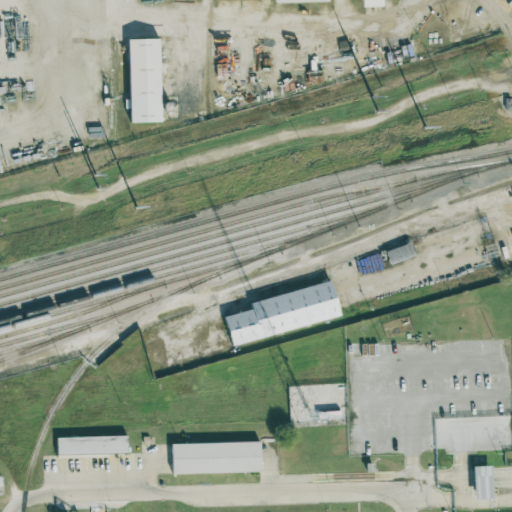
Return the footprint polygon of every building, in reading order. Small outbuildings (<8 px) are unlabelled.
[(112,38),(98,39),(98,76),(113,76),(112,38)] [(157,38),(125,39),(127,123),(159,122),(157,38)] [(383,252),(388,265),(412,256),(408,243),(383,252)] [(248,303),(327,280),(337,316),(258,339),(249,309),(248,303)] [(249,309),(221,317),(230,347),(258,339),(249,309)] [(316,412),(338,410),(338,418),(316,420),(316,412)] [(54,438),(55,456),(126,454),(125,436),(54,438)] [(169,444),(170,474),(259,472),(258,443),(169,444)] [(470,466),(489,465),(490,499),(471,500),(470,466)]
